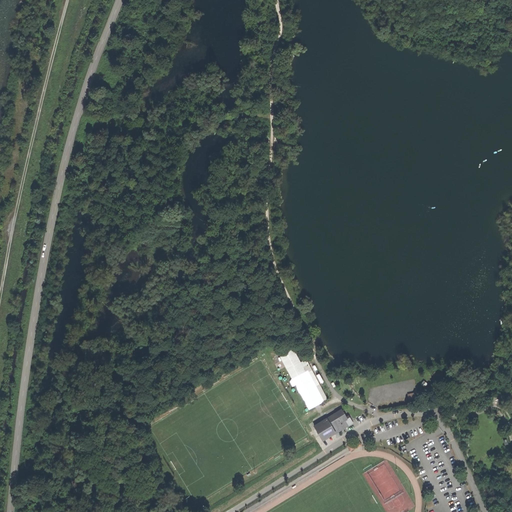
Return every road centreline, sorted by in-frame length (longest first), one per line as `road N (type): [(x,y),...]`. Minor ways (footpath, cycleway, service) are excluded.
road 1 (tertiary): [(11,511),(50,220),(119,0)]
road 2 (track): [(383,417),(334,389),(269,240),(267,103),(278,0)]
road 3 (track): [(67,0),(0,302)]
road 4 (residential): [(324,451),(383,417),(436,412),(485,511)]
